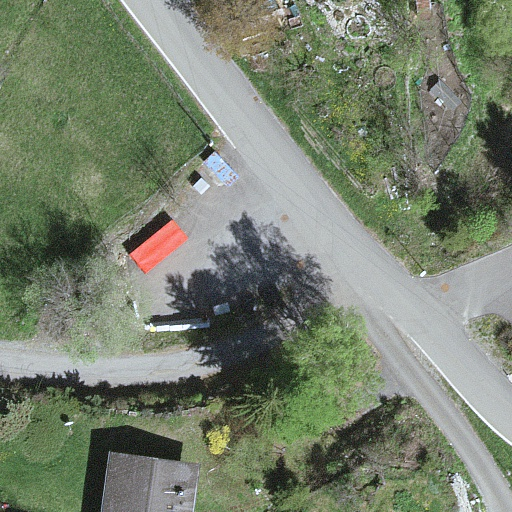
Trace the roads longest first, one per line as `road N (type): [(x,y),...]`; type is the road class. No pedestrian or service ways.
road 1 (residential): [(0,358),(106,371),(194,369),(301,317),(374,268)]
road 2 (unclassified): [(374,268),(156,0)]
road 3 (residential): [(511,505),(369,326),(374,268)]
road 4 (unclassified): [(511,410),(374,268)]
